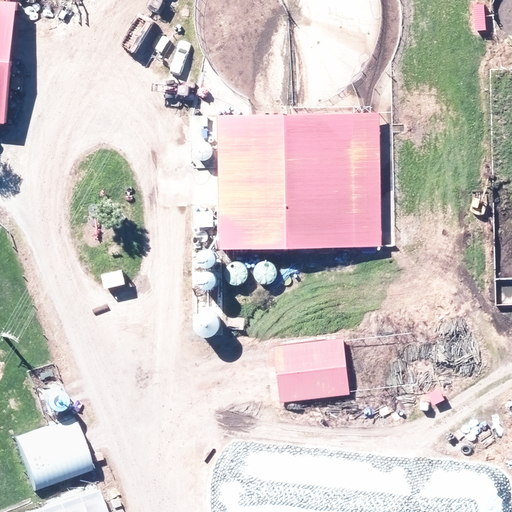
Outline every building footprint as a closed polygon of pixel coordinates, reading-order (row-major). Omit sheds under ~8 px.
[(27,2),(0,0),(0,123),(17,125),(27,2)] [(379,114),(216,116),(218,248),(381,246),(379,114)] [(276,345),(281,397),(351,390),(346,338),(276,345)] [(76,416),(18,437),(38,490),(96,469),(76,416)] [(109,511),(103,493),(43,511),(109,511)]
